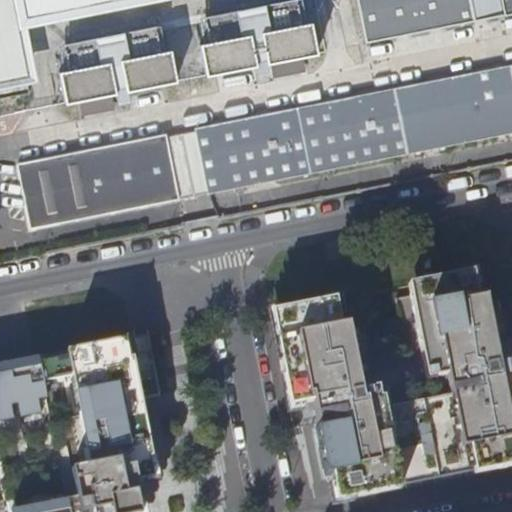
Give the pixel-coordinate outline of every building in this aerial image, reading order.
[(14,0),(0,0),(0,83),(30,77),(18,21),(14,0)] [(14,0),(18,21),(123,0),(14,0)] [(474,23),(469,0),(354,0),(364,45),(474,23)] [(469,0),(474,23),(502,17),(498,0),(469,0)] [(511,15),(511,0),(498,0),(502,17),(511,15)] [(203,76),(203,79),(253,69),(252,64),(263,63),(264,67),(314,57),(314,54),(308,26),(299,27),(294,6),(203,24),(207,45),(197,47),(203,76)] [(61,103),(62,107),(113,97),(111,92),(122,91),(123,95),(174,85),(173,82),(167,54),(158,55),(153,34),(62,52),(66,73),(56,75),(61,103)] [(511,68),(195,131),(208,196),(511,135),(511,68)] [(0,101),(28,96),(30,77),(0,83),(0,101)] [(46,162),(46,165),(164,142),(163,138),(46,162)] [(17,168),(30,233),(59,228),(58,224),(176,201),(164,142),(46,165),(46,162),(17,168)] [(30,233),(17,168),(15,168),(28,233),(30,233)] [(176,201),(58,224),(59,228),(176,203),(176,201)] [(373,391),(372,383),(357,383),(346,326),(337,328),(333,309),(273,321),(275,329),(273,330),(289,407),(309,403),(311,411),(312,410),(317,432),(314,433),(323,478),(331,477),(333,487),(335,487),(338,498),(339,498),(340,500),(437,480),(436,477),(452,474),(453,477),(511,464),(511,370),(507,372),(506,363),(508,363),(506,355),(496,355),(484,298),(475,300),(471,281),(410,293),(415,321),(414,321),(425,378),(446,373),(447,381),(449,381),(452,394),(386,408),(384,398),(373,400),(371,392),(373,391)] [(132,341),(0,367),(0,473),(7,511),(136,511),(136,507),(138,506),(134,483),(153,480),(137,400),(157,397),(147,346),(132,341)] [(436,477),(437,480),(437,483),(453,480),(453,477),(452,474),(436,477)]
